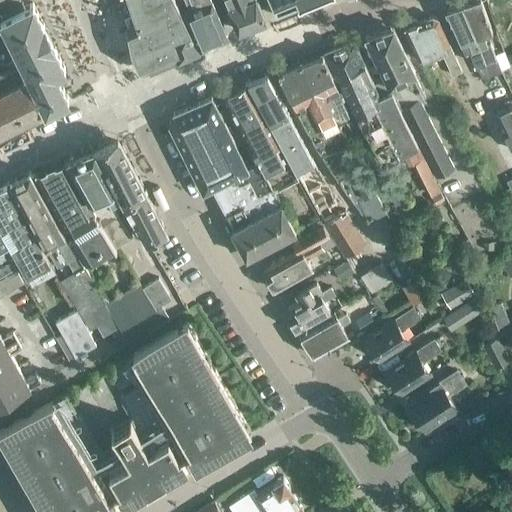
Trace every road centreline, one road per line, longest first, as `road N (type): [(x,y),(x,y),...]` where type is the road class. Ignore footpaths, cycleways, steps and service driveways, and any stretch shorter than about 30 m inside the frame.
road 1 (residential): [(320,410),(218,264),(129,101)]
road 2 (residential): [(387,0),(129,101)]
road 3 (residential): [(149,511),(320,410)]
road 4 (residential): [(372,481),(511,407)]
road 5 (residential): [(0,162),(129,101)]
